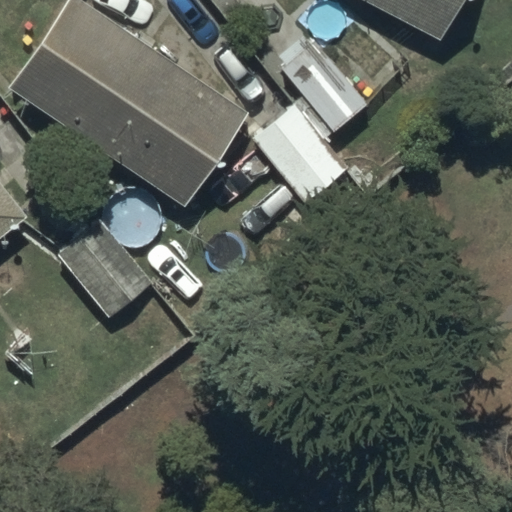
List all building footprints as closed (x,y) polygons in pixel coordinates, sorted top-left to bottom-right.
[(110,0),(53,0),(9,64),(183,186),(247,96),(110,0)] [(398,0),(441,23),(451,0),(398,0)] [(282,56),(333,115),(362,89),(311,31),(282,56)] [(341,148),(293,90),(254,123),(301,181),(341,148)] [(0,215),(22,198),(0,169),(0,215)] [(56,237),(108,302),(151,269),(99,203),(56,237)]
